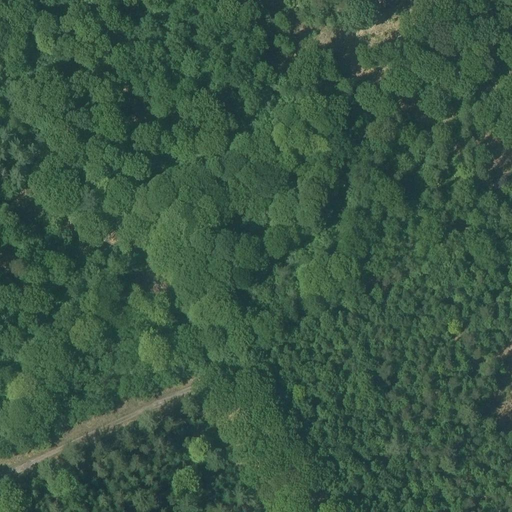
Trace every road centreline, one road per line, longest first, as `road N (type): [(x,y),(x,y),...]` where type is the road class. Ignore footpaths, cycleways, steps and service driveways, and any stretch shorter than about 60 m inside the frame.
road 1 (unclassified): [(0,51),(307,511)]
road 2 (track): [(203,0),(511,284)]
road 3 (track): [(0,475),(213,373)]
